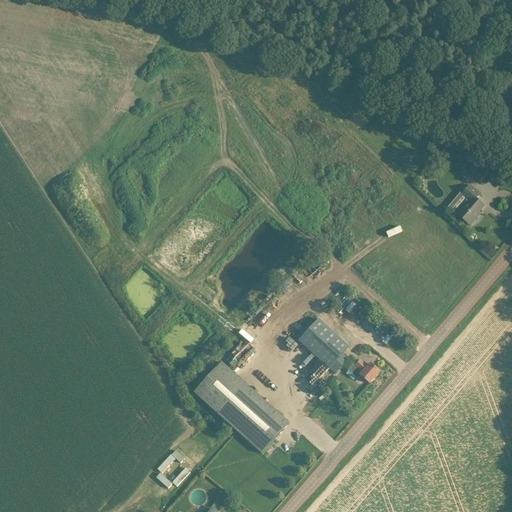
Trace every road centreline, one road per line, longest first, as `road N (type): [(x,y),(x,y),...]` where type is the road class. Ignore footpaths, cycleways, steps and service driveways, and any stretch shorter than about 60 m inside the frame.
road 1 (track): [(511,172),(396,113),(219,43),(36,0)]
road 2 (tertiary): [(289,511),(511,253)]
